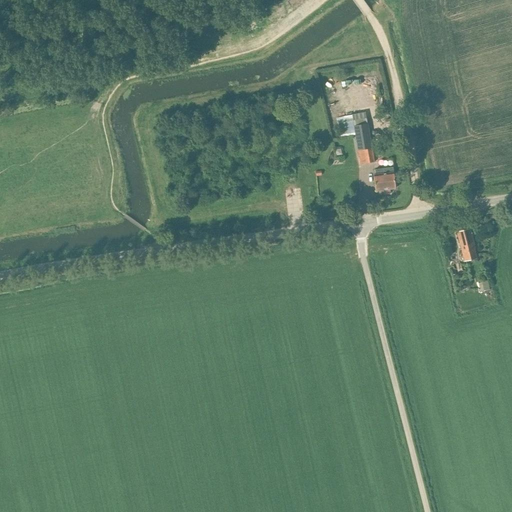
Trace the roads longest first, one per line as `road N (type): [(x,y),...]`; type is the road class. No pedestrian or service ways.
road 1 (unclassified): [(0,275),(356,224)]
road 2 (unclassified): [(430,511),(356,224)]
road 3 (track): [(417,214),(411,144),(387,47),(358,0)]
road 4 (unclassified): [(356,224),(511,196)]
road 5 (track): [(193,65),(260,48),(327,0)]
